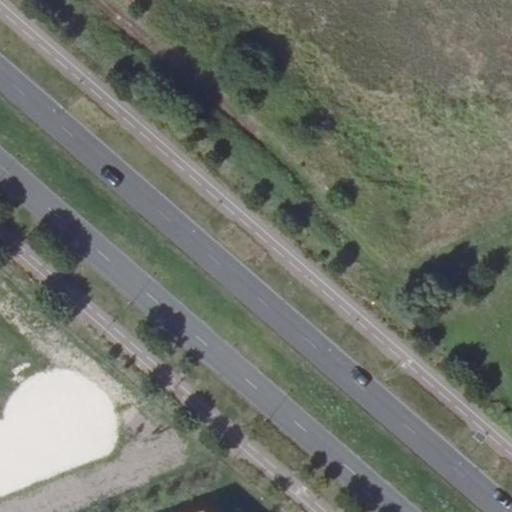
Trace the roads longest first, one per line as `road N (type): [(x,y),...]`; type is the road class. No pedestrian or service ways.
road 1 (primary): [(511,511),(0,67)]
road 2 (primary): [(0,167),(400,511)]
